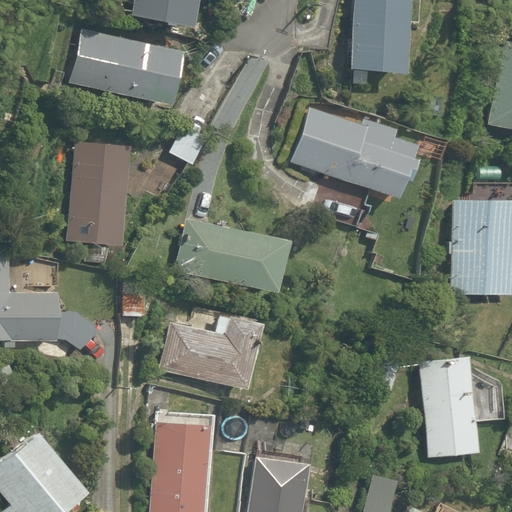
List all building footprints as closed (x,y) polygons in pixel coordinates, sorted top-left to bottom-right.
[(126,0),(123,12),(178,25),(184,0),(126,0)] [(346,0),(340,67),(392,71),(399,0),(346,0)] [(66,83),(159,102),(172,49),(77,29),(66,83)] [(511,41),(498,39),(481,124),(511,129),(511,41)] [(205,78),(222,53),(206,42),(190,67),(205,78)] [(303,106),(284,161),(387,196),(393,176),(398,178),(405,156),(400,154),(405,141),(382,134),(384,127),(355,117),(353,123),(303,106)] [(185,162),(199,135),(177,123),(163,150),(185,162)] [(103,243),(113,244),(122,144),(69,140),(61,240),(83,242),(81,261),(103,263),(103,243)] [(506,197),(446,199),(445,294),(507,293),(506,197)] [(267,290),(277,236),(179,217),(168,270),(267,290)] [(2,250),(0,249),(0,345),(9,345),(9,339),(60,338),(73,350),(93,328),(70,310),(47,311),(47,290),(3,291),(2,250)] [(117,314),(136,315),(136,280),(117,280),(117,314)] [(238,386),(252,320),(222,314),(218,332),(165,321),(155,369),(238,386)] [(460,354),(412,360),(423,457),(471,451),(460,354)] [(511,408),(496,455),(511,459),(511,408)] [(143,511),(194,511),(199,422),(149,420),(143,511)] [(0,507),(0,511),(50,511),(77,488),(28,429),(0,453),(0,497),(5,503),(0,507)] [(292,511),(298,461),(248,455),(241,511),(292,511)] [(365,511),(381,511),(389,479),(366,474),(358,510),(365,511)]
